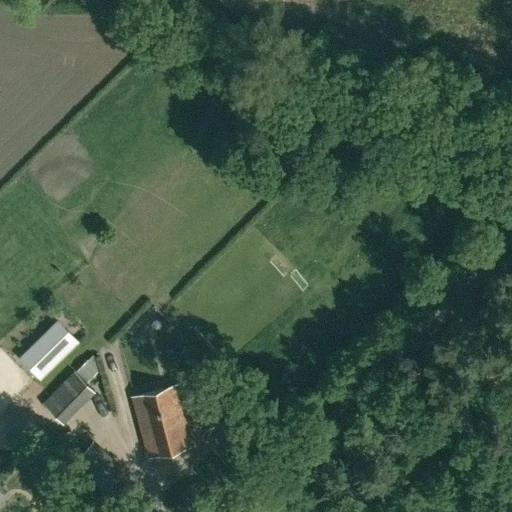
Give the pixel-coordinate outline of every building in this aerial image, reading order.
[(39,378),(78,340),(77,339),(72,345),(53,325),(21,357),(40,376),(39,377),(39,378)] [(88,359),(76,371),(84,379),(96,367),(88,359)] [(43,402),(60,418),(91,387),(75,371),(43,402)] [(177,384),(133,396),(150,455),(193,443),(177,384)] [(74,439),(67,432),(54,445),(62,452),(74,439)] [(58,461),(44,448),(34,458),(48,471),(58,461)] [(85,511),(91,507),(74,490),(52,511),(85,511)]
